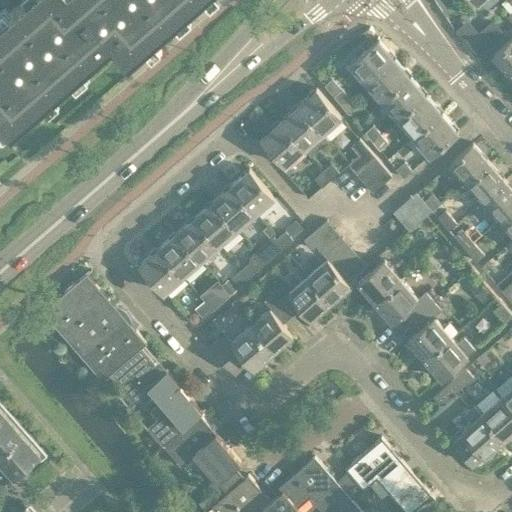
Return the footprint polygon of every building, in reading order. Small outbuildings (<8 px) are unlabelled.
[(20,0),(0,18),(0,115),(11,129),(113,40),(129,59),(195,0),(20,0)] [(491,19),(478,32),(489,42),(501,30),(493,21),(491,19)] [(508,72),(511,67),(511,34),(492,53),(508,72)] [(367,81),(395,57),(379,38),(351,63),(367,81)] [(382,99),(411,75),(395,57),(367,81),(382,99)] [(398,118),(426,93),(411,75),(382,99),(398,118)] [(342,103),(350,95),(343,86),(334,94),(342,103)] [(323,133),(342,116),(317,87),(298,104),(323,133)] [(413,135),(442,111),(426,93),(398,118),(413,135)] [(349,111),(358,104),(350,95),(342,103),(349,111)] [(305,148),(323,133),(298,104),(280,119),(305,148)] [(430,154),(458,129),(442,111),(413,135),(430,154)] [(286,164),(305,148),(280,119),(261,135),(286,164)] [(373,139),(381,132),(373,124),(365,130),(373,139)] [(380,148),(388,141),(381,132),(373,139),(380,148)] [(360,137),(351,145),(358,153),(367,146),(360,137)] [(467,180),(489,160),(473,142),(450,161),(467,180)] [(357,172),(376,155),(367,146),(358,153),(349,162),(357,172)] [(365,181),(384,164),(376,155),(357,172),(365,181)] [(405,176),(413,168),(405,160),(397,167),(405,176)] [(483,199),(506,180),(489,160),(467,180),(483,199)] [(330,178),(340,169),(332,161),(323,169),(330,178)] [(373,190),(392,174),(384,164),(365,181),(373,190)] [(255,211),(274,195),(249,167),(231,183),(255,211)] [(323,184),(330,178),(323,169),(315,176),(323,184)] [(499,218),(511,206),(511,186),(506,180),(483,199),(499,218)] [(237,227),(255,211),(231,183),(212,199),(237,227)] [(402,219),(424,200),(416,191),(394,210),(402,219)] [(219,242),(237,227),(212,199),(194,214),(219,242)] [(410,229),(433,209),(424,200),(402,219),(410,229)] [(511,232),(511,206),(499,218),(511,232)] [(449,228),(457,222),(445,208),(437,215),(449,228)] [(201,258),(219,242),(194,214),(176,230),(201,258)] [(293,235),(303,226),(296,218),(286,227),(293,235)] [(316,244),(335,228),(327,219),(305,238),(313,247),(316,244)] [(465,247),(473,240),(462,227),(454,234),(465,247)] [(285,244),(293,237),(285,228),(277,235),(285,244)] [(324,253),(343,237),(335,228),(316,244),(324,253)] [(183,274),(201,258),(176,230),(158,246),(183,274)] [(276,252),(285,244),(277,235),(268,243),(276,252)] [(332,262),(351,246),(343,237),(324,253),(327,257),(332,262)] [(476,260),(484,253),(473,240),(465,247),(476,260)] [(164,290),(183,274),(158,246),(140,262),(164,290)] [(340,271),(359,255),(351,246),(332,262),(340,271)] [(241,267),(248,275),(265,261),(256,250),(250,256),(249,260),(241,267)] [(348,280),(367,264),(359,255),(340,271),(348,280)] [(350,283),(348,280),(340,271),(332,262),(327,257),(308,274),(331,300),(350,283)] [(375,300),(401,277),(384,258),(358,281),(375,300)] [(239,283),(248,275),(241,267),(232,276),(239,283)] [(505,292),(511,285),(511,269),(497,283),(505,292)] [(141,345),(147,340),(88,271),(78,279),(76,280),(74,280),(72,281),(70,283),(68,285),(66,287),(64,289),(63,292),(44,309),(104,378),(111,371),(141,345)] [(312,316),(331,300),(308,274),(288,291),(282,283),(273,291),(293,313),(302,305),(312,316)] [(492,293),(476,275),(469,282),(485,300),(492,293)] [(426,291),(419,297),(401,277),(375,300),(392,319),(403,309),(412,319),(434,300),(426,291)] [(230,291),(235,287),(228,278),(223,283),(230,291)] [(212,307),(221,299),(213,291),(204,299),(212,307)] [(284,321),(293,313),(273,291),(265,298),(271,306),(251,323),(274,349),(293,332),(284,321)] [(203,314),(212,307),(204,299),(196,306),(203,314)] [(434,315),(442,308),(434,300),(412,319),(420,328),(408,338),(425,357),(451,334),(434,315)] [(505,321),(511,314),(511,313),(501,301),(494,308),(505,321)] [(255,366),(274,349),(251,323),(232,340),(226,333),(216,341),(235,363),(245,354),(255,366)] [(464,335),(457,341),(451,334),(425,357),(442,376),(475,347),(464,335)] [(203,409),(168,368),(163,371),(141,345),(111,371),(135,399),(151,385),(162,399),(151,409),(156,416),(147,425),(163,443),(200,411),(203,409)] [(483,365),(496,353),(489,345),(476,357),(483,365)] [(464,385),(474,376),(465,366),(455,374),(464,385)] [(442,404),(464,385),(455,374),(432,394),(442,404)] [(511,408),(511,384),(500,395),(511,408)] [(504,438),(511,430),(511,408),(500,395),(481,411),(504,438)] [(0,459),(14,476),(40,453),(0,407),(0,459)] [(235,465),(241,460),(240,458),(234,451),(200,411),(163,443),(180,462),(193,451),(228,491),(245,476),(235,465)] [(485,454),(504,438),(481,411),(462,428),(485,454)] [(408,511),(410,511),(433,493),(382,434),(347,465),(350,469),(363,484),(375,474),(408,511)] [(241,446),(234,451),(240,458),(246,453),(241,446)] [(350,469),(338,479),(316,453),(279,484),(283,488),(296,504),(309,493),(325,511),(362,511),(364,510),(352,496),(364,486),(363,484),(350,469)] [(283,488),(271,499),(249,473),(245,476),(228,491),(213,504),(219,511),(289,511),(297,505),(296,504),(283,488)] [(433,493),(410,511),(427,511),(440,501),(433,493)]
